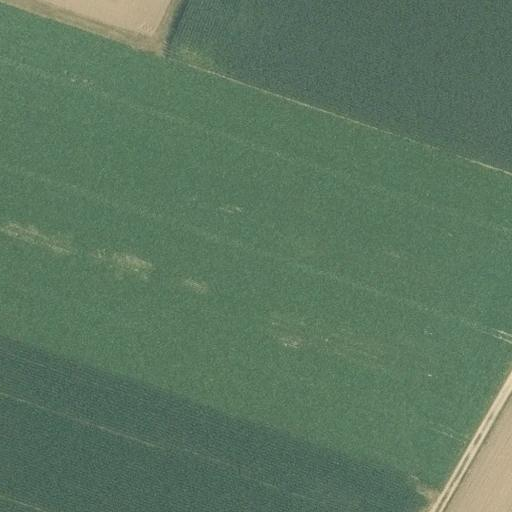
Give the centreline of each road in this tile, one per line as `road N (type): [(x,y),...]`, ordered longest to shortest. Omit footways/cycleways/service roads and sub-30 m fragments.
road 1 (track): [(198,0),(175,58),(0,0)]
road 2 (track): [(441,511),(511,378)]
